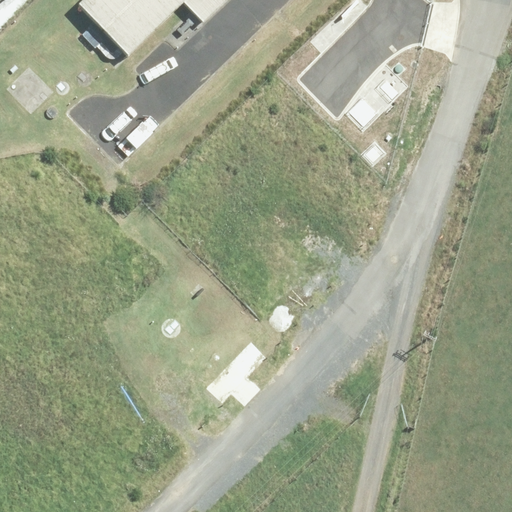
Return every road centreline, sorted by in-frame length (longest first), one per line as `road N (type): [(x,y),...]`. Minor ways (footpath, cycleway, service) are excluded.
road 1 (unclassified): [(166,511),(275,400),(409,236),(440,178),(491,0)]
road 2 (track): [(356,511),(440,178)]
